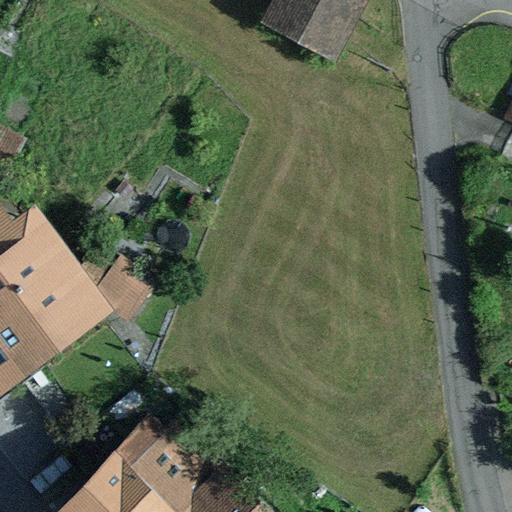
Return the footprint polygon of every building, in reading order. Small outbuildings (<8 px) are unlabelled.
[(282,0),(273,18),(330,48),(356,0),(282,0)] [(0,128),(0,177),(19,139),(0,128)] [(21,242),(0,257),(0,269),(51,337),(96,303),(35,230),(21,242)] [(0,317),(28,354),(51,337),(0,269),(0,317)] [(0,375),(28,354),(0,317),(0,375)] [(173,511),(130,469),(158,437),(141,423),(113,456),(120,463),(69,511),(173,511)] [(173,511),(260,511),(170,424),(158,437),(130,469),(173,511)]
